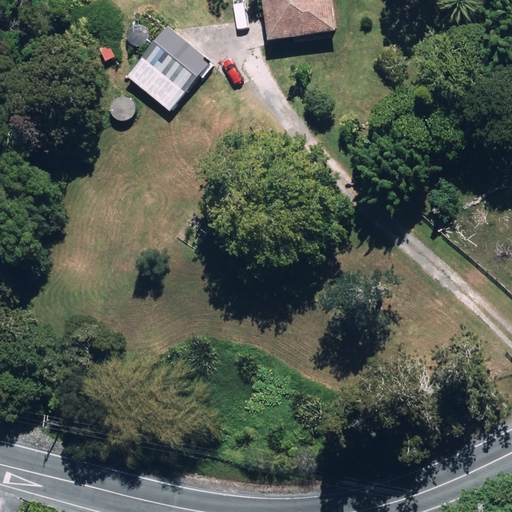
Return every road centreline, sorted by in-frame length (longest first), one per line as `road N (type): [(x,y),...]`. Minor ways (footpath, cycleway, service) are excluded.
road 1 (unknown): [(183,0),(310,137),(511,328)]
road 2 (secondary): [(0,467),(197,511)]
road 3 (secondary): [(347,511),(511,452)]
